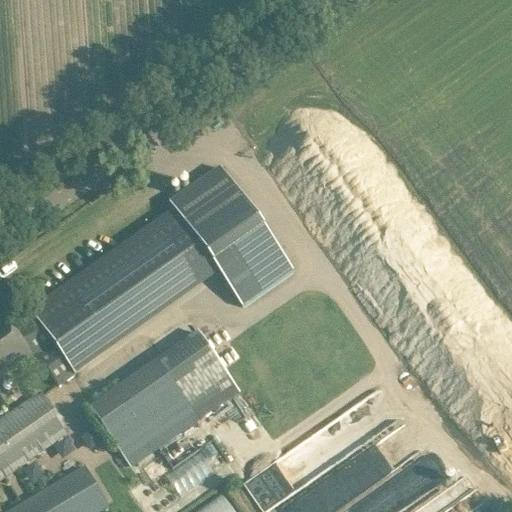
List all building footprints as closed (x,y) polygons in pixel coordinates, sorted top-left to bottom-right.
[(171,206),(170,205),(176,215),(220,276),(242,308),(293,272),(222,170),(221,170),(206,181),(171,206)] [(8,323),(0,328),(0,377),(35,353),(53,379),(60,388),(75,378),(32,316),(17,327),(22,334),(18,337),(8,323)] [(133,470),(241,393),(199,333),(92,409),(133,470)] [(0,479),(67,433),(39,394),(0,420),(0,479)] [(170,472),(184,493),(227,463),(213,443),(170,472)] [(23,506),(13,511),(82,511),(65,483),(24,508),(23,506)] [(238,511),(224,492),(195,511),(238,511)]
